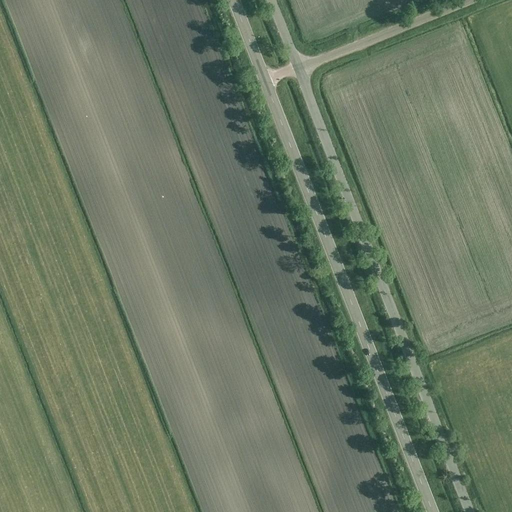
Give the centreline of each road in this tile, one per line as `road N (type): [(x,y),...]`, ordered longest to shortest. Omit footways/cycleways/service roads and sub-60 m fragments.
road 1 (unclassified): [(469,511),(297,68)]
road 2 (tertiary): [(432,511),(264,80)]
road 3 (unclassified): [(297,68),(472,0)]
